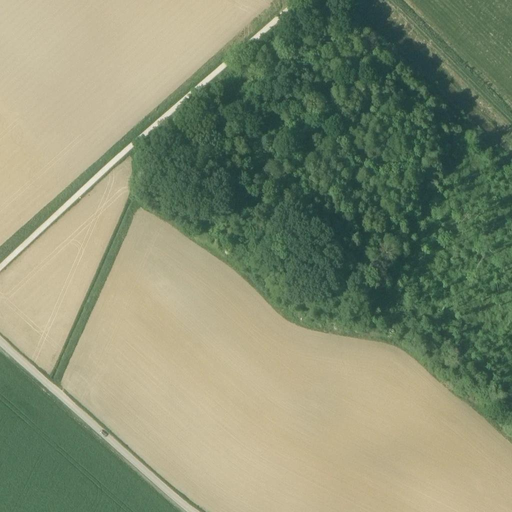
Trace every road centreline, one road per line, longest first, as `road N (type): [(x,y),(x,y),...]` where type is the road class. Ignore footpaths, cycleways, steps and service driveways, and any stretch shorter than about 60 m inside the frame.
road 1 (unclassified): [(191,511),(0,341)]
road 2 (track): [(511,121),(390,0)]
